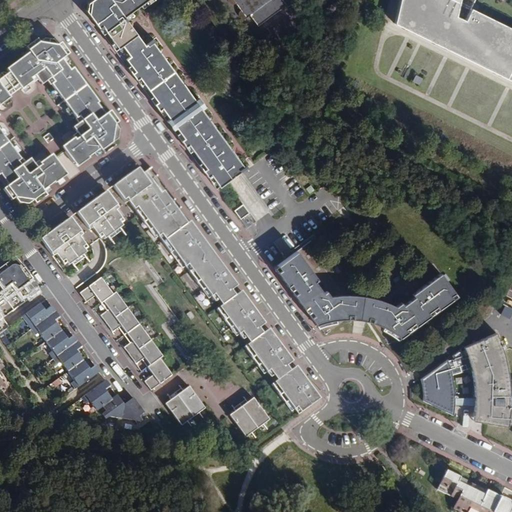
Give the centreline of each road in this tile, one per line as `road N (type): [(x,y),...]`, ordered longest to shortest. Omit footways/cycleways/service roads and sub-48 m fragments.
road 1 (residential): [(154,137),(336,381)]
road 2 (residential): [(136,395),(18,236)]
road 3 (residential): [(53,0),(154,137)]
road 4 (residential): [(18,236),(154,137)]
road 5 (residential): [(367,399),(511,469)]
road 6 (unknown): [(405,378),(511,309)]
